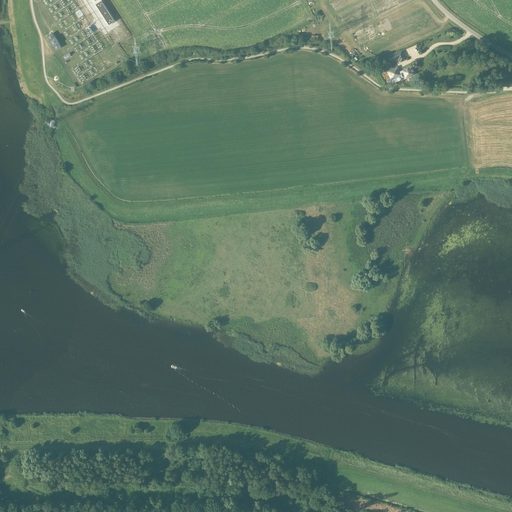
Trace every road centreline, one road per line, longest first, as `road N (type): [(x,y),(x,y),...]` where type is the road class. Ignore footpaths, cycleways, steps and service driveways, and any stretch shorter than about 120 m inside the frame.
road 1 (track): [(0,446),(227,445),(329,468)]
road 2 (track): [(497,511),(329,468)]
